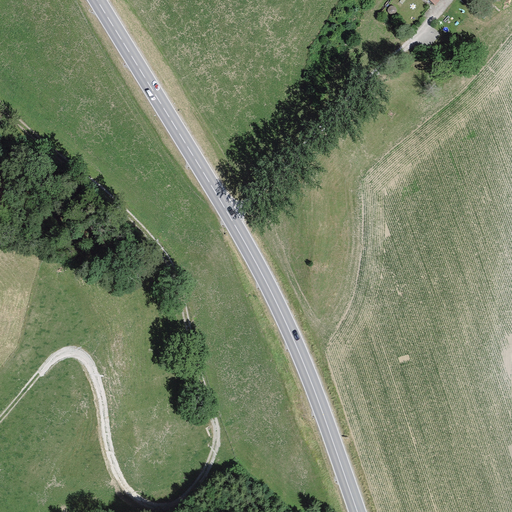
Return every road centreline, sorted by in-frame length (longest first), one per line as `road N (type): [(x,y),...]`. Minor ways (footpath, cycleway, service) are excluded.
road 1 (track): [(0,414),(55,351),(73,349),(93,378),(109,455),(125,488),(147,503),(174,501),(196,482),(215,431),(183,304),(156,247),(0,106)]
road 2 (secondary): [(357,511),(292,333),(222,201),(97,0)]
road 3 (track): [(230,216),(409,43)]
